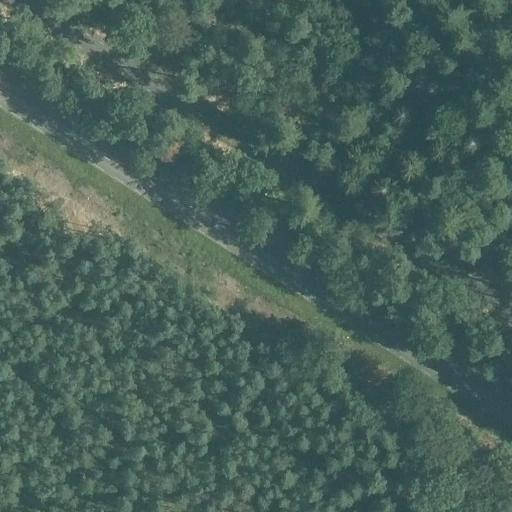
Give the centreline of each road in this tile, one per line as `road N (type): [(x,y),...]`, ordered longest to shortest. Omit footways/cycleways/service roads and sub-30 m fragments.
road 1 (primary): [(511,411),(0,90)]
road 2 (unclassified): [(511,310),(14,0)]
road 3 (track): [(424,0),(511,163)]
